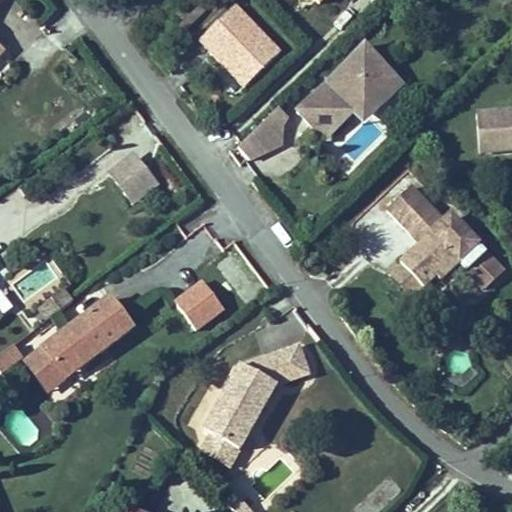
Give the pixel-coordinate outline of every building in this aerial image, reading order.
[(245,87),(281,53),(237,8),(201,42),(245,87)] [(373,117),(406,86),(366,43),(294,110),(325,143),(354,116),(364,107),(373,117)] [(354,116),(363,126),(373,117),(364,107),(354,116)] [(277,108),(238,148),(250,163),(283,127),(290,120),(277,108)] [(511,109),(476,113),(478,155),(511,152),(511,109)] [(283,127),(250,163),(284,146),(283,127)] [(134,154),(110,173),(136,205),(159,186),(134,154)] [(470,274),(489,255),(452,217),(445,223),(413,190),(391,211),(413,234),(417,231),(426,240),(400,265),(425,291),(438,278),(443,284),(462,266),(470,274)] [(213,265),(246,303),(266,285),(233,248),(213,265)] [(506,272),(489,255),(470,274),(486,291),(506,272)] [(415,300),(425,291),(400,265),(390,275),(415,300)] [(196,331),(225,310),(203,282),(175,303),(196,331)] [(73,303),(64,290),(36,310),(45,322),(73,303)] [(93,360),(134,331),(112,299),(41,349),(58,373),(87,352),(93,360)] [(28,354),(56,333),(48,321),(19,343),(28,354)] [(23,359),(14,346),(0,355),(0,374),(0,375),(23,359)] [(240,366),(203,430),(209,434),(241,453),(279,388),(312,377),(301,346),(240,366)] [(58,373),(41,349),(22,363),(44,394),(63,381),(58,373)] [(63,381),(93,360),(87,352),(58,373),(63,381)] [(230,471),(241,453),(209,434),(198,452),(230,471)]
